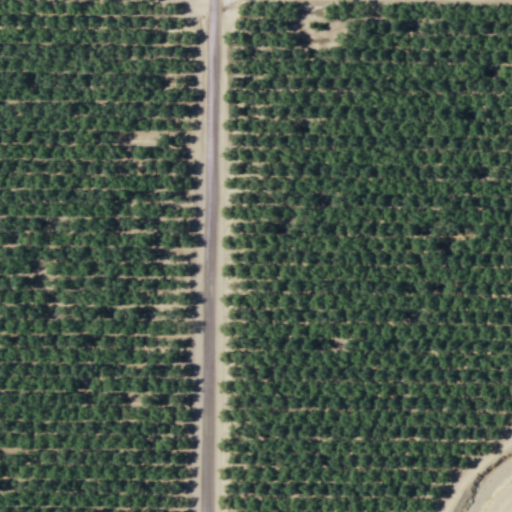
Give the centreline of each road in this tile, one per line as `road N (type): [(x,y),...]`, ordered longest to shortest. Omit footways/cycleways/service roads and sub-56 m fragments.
road 1 (track): [(216,511),(223,32),(234,1)]
road 2 (residential): [(204,511),(211,0)]
